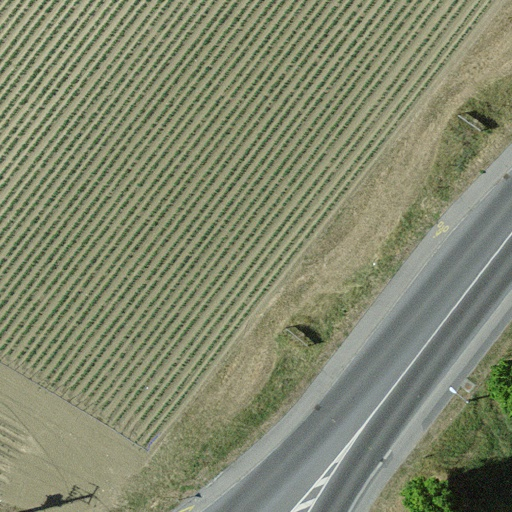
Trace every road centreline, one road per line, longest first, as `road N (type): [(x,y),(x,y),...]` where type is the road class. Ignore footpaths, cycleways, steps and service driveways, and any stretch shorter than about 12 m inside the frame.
road 1 (primary): [(374,412),(511,233)]
road 2 (primary): [(374,412),(264,511)]
